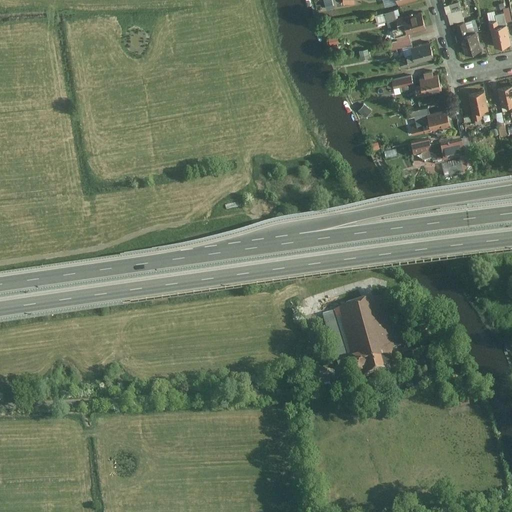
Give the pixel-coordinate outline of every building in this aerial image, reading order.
[(461,10),(447,14),(450,25),(464,21),(461,10)] [(503,12),(504,14),(506,23),(511,22),(509,11),(503,12)] [(426,29),(422,13),(403,19),(408,34),(426,29)] [(506,23),(504,14),(496,16),(497,22),(489,23),(495,48),(510,45),(506,23)] [(481,51),(476,33),(468,35),(464,22),(456,24),(465,56),(481,51)] [(429,43),(411,48),(413,56),(398,60),(401,68),(433,59),(429,43)] [(425,74),(419,76),(421,85),(414,86),(416,94),(441,87),(437,71),(432,72),(432,69),(424,71),(425,74)] [(411,74),(392,78),(393,86),(413,82),(411,74)] [(511,109),(511,83),(497,86),(501,105),(509,103),(510,110),(511,109)] [(488,108),(484,89),(468,93),(474,118),(482,117),(481,109),(488,108)] [(450,124),(447,109),(427,114),(426,111),(417,113),(420,123),(410,126),(412,134),(432,129),(432,128),(450,124)] [(431,153),(430,149),(428,141),(410,145),(412,157),(431,153)] [(464,158),(460,142),(447,145),(446,142),(439,143),(439,146),(430,149),(431,153),(433,164),(464,158)] [(399,358),(384,301),(323,317),(339,375),(352,372),(354,378),(361,376),(362,381),(389,374),(386,362),(399,358)]
